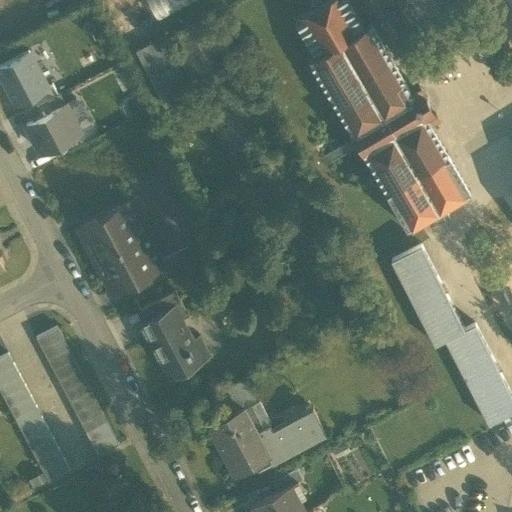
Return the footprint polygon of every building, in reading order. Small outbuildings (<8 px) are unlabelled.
[(147,0),(157,18),(190,0),(147,0)] [(322,0),(294,17),(315,53),(364,25),(349,0),(322,0)] [(195,92),(260,216),(308,190),(212,8),(165,33),(195,92)] [(308,57),(329,92),(391,56),(371,21),(364,25),(315,53),(308,57)] [(140,46),(170,105),(195,92),(165,33),(140,46)] [(0,63),(0,69),(16,100),(31,92),(47,83),(28,48),(0,63)] [(409,87),(391,56),(329,92),(386,190),(448,153),(430,122),(426,124),(422,117),(427,114),(430,102),(427,96),(415,93),(410,96),(406,89),(409,87)] [(31,92),(37,103),(58,91),(52,81),(47,83),(31,92)] [(65,101),(26,122),(41,150),(80,129),(65,101)] [(448,153),(386,190),(408,227),(470,191),(448,153)] [(91,237),(100,255),(145,231),(129,199),(80,225),(87,239),(91,237)] [(511,224),(460,251),(486,301),(511,287),(511,224)] [(162,263),(145,231),(100,255),(109,272),(105,274),(113,289),(162,263)] [(446,337),(489,422),(511,410),(511,394),(475,322),(464,328),(421,243),(392,258),(436,343),(446,337)] [(141,322),(159,312),(182,300),(175,288),(140,306),(146,318),(140,320),(141,322)] [(188,311),(182,300),(159,312),(165,323),(188,311)] [(160,357),(170,376),(211,354),(200,334),(191,339),(180,318),(189,313),(188,311),(165,323),(147,332),(153,343),(151,344),(158,358),(160,357)] [(159,312),(141,322),(147,332),(165,323),(159,312)] [(57,325),(36,336),(41,346),(63,335),(57,325)] [(63,335),(41,346),(47,357),(68,346),(63,335)] [(68,346),(47,357),(52,368),(74,357),(68,346)] [(8,351),(0,355),(0,368),(14,362),(8,351)] [(74,357),(52,368),(58,379),(79,367),(74,357)] [(14,362),(0,368),(0,382),(19,372),(14,362)] [(79,367),(58,379),(64,389),(85,378),(79,367)] [(19,372),(0,382),(0,387),(4,394),(25,383),(19,372)] [(216,390),(228,413),(244,404),(244,406),(259,398),(246,374),(216,390)] [(85,378),(64,389),(69,400),(91,389),(85,378)] [(25,383),(4,394),(9,404),(30,393),(25,383)] [(91,389),(69,400),(75,411),(96,400),(91,389)] [(30,393),(9,404),(14,415),(35,404),(30,393)] [(96,400),(75,411),(81,421),(102,410),(96,400)] [(35,404),(14,415),(20,426),(41,415),(35,404)] [(234,469),(252,460),(268,451),(256,428),(244,406),(244,404),(228,413),(210,422),(234,469)] [(269,421),(256,428),(268,451),(252,460),(257,469),(327,432),(312,406),(272,427),(269,421)] [(102,410),(81,421),(86,432),(107,421),(102,410)] [(41,415),(20,426),(25,437),(47,425),(41,415)] [(107,421),(86,432),(92,443),(113,432),(107,421)] [(47,425),(25,437),(31,447),(52,436),(47,425)] [(113,432),(92,443),(97,453),(119,442),(113,432)] [(52,436),(31,447),(37,458),(58,447),(52,436)] [(58,447),(37,458),(42,469),(64,458),(58,447)] [(64,458),(42,469),(48,479),(69,468),(64,458)] [(272,478),(278,488),(291,481),(291,482),(303,476),(297,465),(272,478)] [(253,501),(258,511),(301,511),(306,510),(291,482),(291,481),(278,488),(253,501)]
